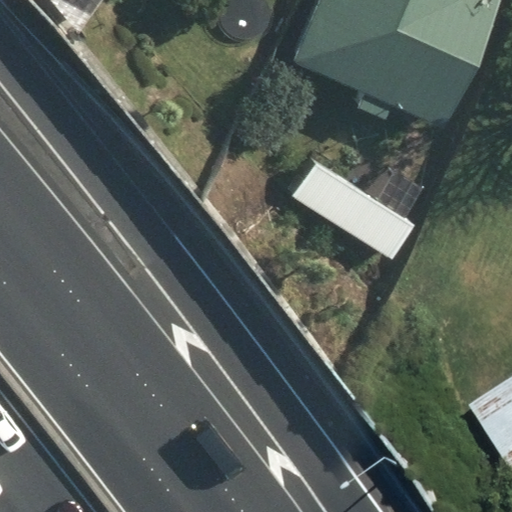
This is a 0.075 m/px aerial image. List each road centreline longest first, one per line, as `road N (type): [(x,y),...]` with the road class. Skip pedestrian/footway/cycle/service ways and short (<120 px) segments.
road 1 (motorway): [(0,58),(356,511)]
road 2 (motorway): [(0,279),(186,511)]
